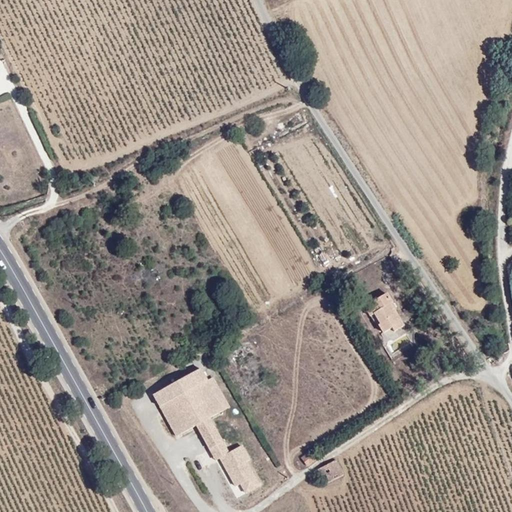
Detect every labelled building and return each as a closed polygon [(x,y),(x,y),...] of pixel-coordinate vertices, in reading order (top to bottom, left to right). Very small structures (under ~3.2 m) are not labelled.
[(403,325),(391,305),(394,303),(388,292),(365,305),(382,334),(389,330),(390,333),(403,325)] [(209,418),(230,407),(214,378),(207,382),(200,369),(153,395),(176,436),(196,425),(209,418)] [(209,418),(196,425),(201,434),(214,427),(209,418)] [(214,427),(201,434),(210,450),(214,447),(220,458),(236,486),(241,484),(244,482),(249,491),(259,486),(246,462),(249,460),(241,446),(228,453),(214,427)] [(214,447),(210,450),(216,460),(220,458),(214,447)] [(308,465),(320,458),(315,450),(303,457),(308,465)] [(343,475),(337,461),(318,471),(325,484),(343,475)] [(244,482),(241,484),(246,493),(249,491),(244,482)]
